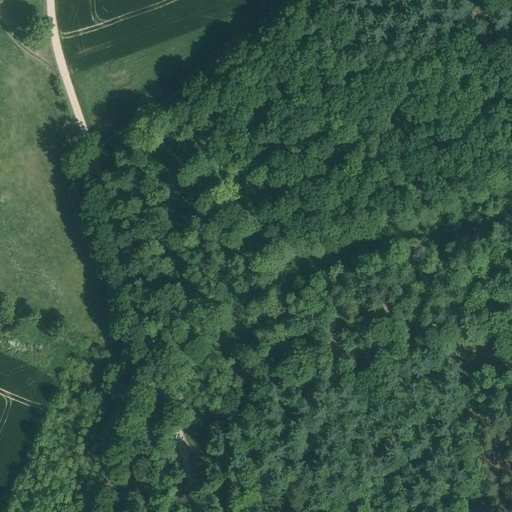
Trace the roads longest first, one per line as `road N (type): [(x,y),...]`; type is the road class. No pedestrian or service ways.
road 1 (track): [(48,0),(198,511)]
road 2 (track): [(181,436),(486,501),(481,511)]
road 3 (track): [(91,157),(303,0)]
